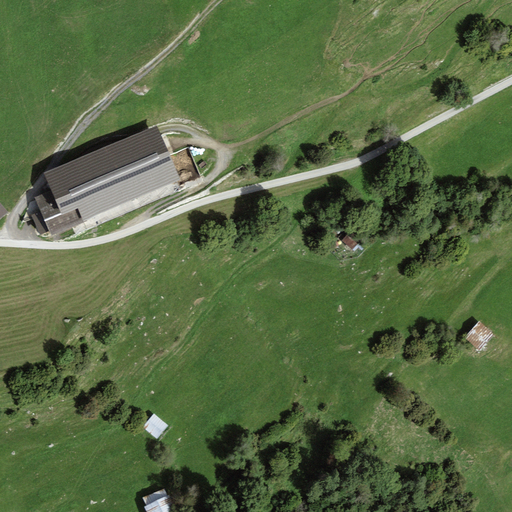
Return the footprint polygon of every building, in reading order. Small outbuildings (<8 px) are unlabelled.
[(51,237),(180,180),(155,124),(44,173),(51,191),(35,198),(41,212),(49,231),(51,237)] [(40,235),(49,231),(41,212),(31,216),(40,235)] [(481,324),(466,339),(481,354),(496,339),(481,324)] [(169,428),(154,417),(143,431),(158,442),(169,428)] [(175,511),(168,493),(143,503),(147,511),(175,511)]
